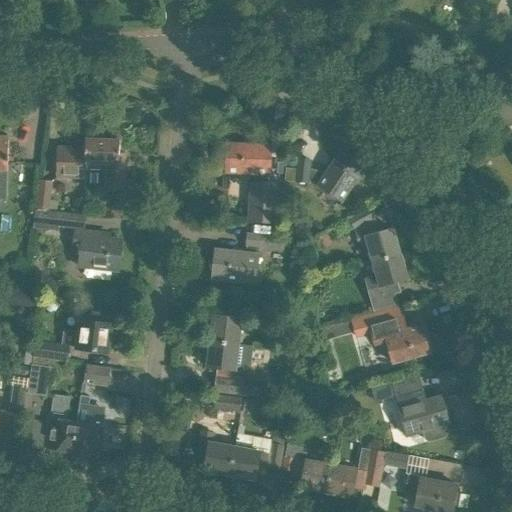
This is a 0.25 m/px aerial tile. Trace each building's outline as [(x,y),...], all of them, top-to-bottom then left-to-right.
[(0,200),(6,201),(8,137),(0,136),(0,200)] [(84,178),(86,138),(85,138),(85,147),(57,146),(56,178),(84,178)] [(124,190),(125,153),(120,153),(120,139),(86,138),(84,178),(86,178),(86,169),(100,170),(101,165),(107,165),(106,190),(124,190)] [(270,174),(271,146),(227,144),(226,172),(254,173),(254,182),(250,182),(249,206),(256,207),(256,222),(277,223),(279,183),(268,183),(268,174),(270,174)] [(341,202),(366,165),(343,149),(327,173),(308,170),(310,160),(298,158),(295,181),(306,183),(307,182),(319,184),(318,186),(341,202)] [(294,183),(296,170),(286,168),(284,182),(294,183)] [(48,211),(51,182),(39,181),(36,210),(48,211)] [(122,218),(123,207),(111,207),(111,218),(122,218)] [(369,226),(367,222),(370,221),(364,210),(349,217),(355,230),(363,226),(363,228),(372,262),(401,254),(397,239),(395,239),(392,230),(378,234),(375,224),(369,226)] [(83,230),(85,217),(35,211),(33,227),(58,230),(58,227),(83,230)] [(119,271),(122,241),(98,238),(99,234),(74,231),(71,250),(80,251),(79,266),(119,271)] [(284,249),(285,238),(247,233),(246,244),(250,245),(249,253),(215,249),(212,277),(256,282),(259,254),(258,254),(259,246),(284,249)] [(397,306),(391,284),(406,280),(403,269),(405,269),(401,254),(372,262),(376,276),(365,279),(371,300),(373,300),(376,312),(377,311),(378,311),(397,306)] [(53,290),(64,291),(65,281),(53,281),(53,290)] [(36,307),(38,293),(26,292),(24,306),(36,307)] [(238,344),(242,308),(231,307),(229,317),(214,315),(213,324),(211,324),(209,341),(238,344)] [(381,323),(378,311),(377,311),(376,312),(351,319),(356,337),(371,333),(374,344),(386,341),(392,363),(429,353),(421,326),(406,330),(402,317),(381,323)] [(109,352),(113,325),(110,325),(111,317),(80,313),(77,332),(63,330),(61,345),(36,342),(34,357),(67,361),(69,346),(109,352)] [(331,325),(316,329),(320,341),(334,336),(331,325)] [(242,372),(249,367),(251,345),(238,344),(209,341),(207,356),(209,356),(208,367),(217,368),(214,392),(265,398),(266,383),(234,380),(235,371),(242,372)] [(28,393),(46,395),(49,368),(31,365),(28,393)] [(86,365),(83,385),(107,388),(109,368),(86,365)] [(23,415),(26,387),(13,385),(9,413),(23,415)] [(445,426),(449,425),(441,397),(415,404),(411,391),(395,396),(396,398),(384,401),(380,390),(350,398),(355,415),(359,414),(360,415),(398,405),(406,436),(423,432),(425,440),(429,442),(444,438),(447,434),(445,426)] [(240,413),(242,398),(215,394),(213,409),(240,413)] [(75,422),(72,457),(84,459),(84,454),(96,456),(102,413),(104,413),(105,406),(88,404),(88,397),(79,395),(75,422)] [(55,406),(49,450),(61,451),(60,456),(72,457),(75,422),(65,420),(69,398),(54,396),(53,406),(55,406)] [(337,396),(322,400),(325,408),(340,410),(337,396)] [(242,411),(257,412),(258,400),(244,399),(242,411)] [(289,421),(300,423),(304,407),(293,405),(289,421)] [(229,476),(234,447),(212,443),(214,433),(201,431),(197,453),(207,455),(204,470),(214,472),(214,474),(229,476)] [(279,468),(283,446),(286,433),(273,431),(271,444),(269,454),(234,447),(229,476),(244,479),(244,477),(255,479),(258,464),(279,468)] [(304,439),(288,436),(282,469),(303,473),(300,488),(311,490),(310,492),(326,494),(331,465),(305,461),(307,452),(302,451),(304,439)] [(383,465),(385,453),(373,452),(370,451),(366,472),(331,465),(326,494),(341,497),(342,495),(352,497),(355,482),(379,487),(383,465)] [(406,469),(408,456),(386,452),(385,453),(383,465),(406,469)] [(450,511),(452,511),(454,500),(457,486),(408,476),(405,491),(417,493),(415,505),(450,511)]
